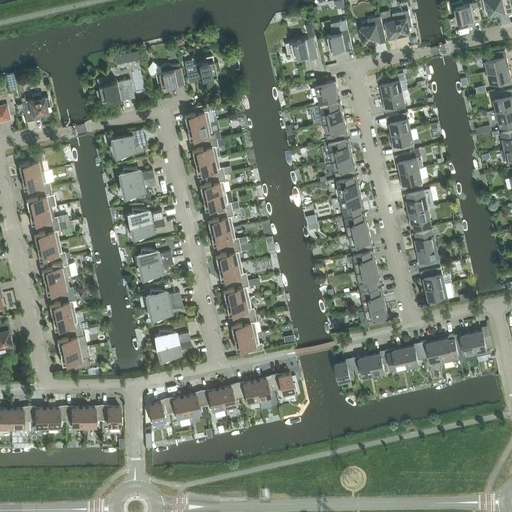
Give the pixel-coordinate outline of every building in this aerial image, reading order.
[(481,19),(477,1),(463,4),(462,0),(451,3),(454,17),(458,17),(459,21),(459,20),(473,17),(474,21),(481,19)] [(505,14),(511,12),(511,10),(509,0),(482,0),(485,11),(489,10),(490,14),(504,10),(505,14)] [(390,9),(380,11),(382,20),(391,18),(390,9)] [(388,38),(395,36),(396,36),(395,34),(409,31),(409,32),(410,32),(408,26),(412,25),(411,19),(410,15),(409,9),(392,12),(394,19),(391,20),(385,21),(388,37),(388,38)] [(369,25),(361,27),(364,42),(365,42),(364,41),(378,38),(379,42),(386,40),(380,15),(368,18),(369,25)] [(353,48),(348,27),(347,27),(345,19),(331,22),(332,30),(330,31),(331,34),(324,35),(326,44),(329,44),(330,50),(331,50),(331,49),(345,46),(345,50),(353,48)] [(310,58),(317,57),(313,37),(306,39),(306,38),(285,43),(288,53),(293,52),(294,57),(309,54),(310,59),(310,58)] [(484,53),(488,70),(509,66),(505,49),(484,53)] [(137,50),(114,55),(116,64),(139,59),(137,50)] [(202,78),(202,77),(217,74),(216,70),(220,69),(218,61),(214,62),(212,54),(203,56),(204,61),(199,62),(198,62),(198,63),(193,64),(192,59),(184,61),(185,65),(188,80),(202,77),(202,78)] [(161,66),(160,67),(152,61),(148,67),(149,74),(155,73),(157,81),(160,81),(161,86),(183,82),(179,63),(171,64),(171,65),(170,64),(169,64),(168,63),(166,63),(165,64),(164,64),(163,64),(162,65),(161,66)] [(488,70),(490,81),(498,79),(500,86),(511,82),(511,81),(509,66),(488,70)] [(390,74),(377,77),(380,90),(383,90),(383,93),(402,89),(398,72),(390,74)] [(99,89),(96,90),(97,96),(100,95),(101,100),(120,96),(120,99),(128,98),(125,85),(132,84),(130,78),(117,81),(117,79),(116,79),(116,81),(109,83),(108,79),(107,76),(97,78),(98,85),(99,89)] [(319,102),(340,98),(336,80),(323,83),(315,85),(319,102)] [(494,98),(497,109),(511,105),(511,87),(497,91),(498,97),(494,98)] [(384,97),(382,97),(385,111),(405,107),(404,99),(402,89),(383,93),(384,97)] [(49,101),(48,96),(44,97),(41,97),(40,93),(32,95),(33,99),(25,101),(24,96),(21,97),(26,120),(34,118),(33,115),(47,112),(48,112),(47,107),(50,106),(49,101)] [(310,106),(308,106),(309,112),(311,112),(312,112),(315,123),(324,121),(324,122),(344,118),(343,111),(341,111),(340,108),(342,107),(340,100),(320,105),(320,103),(310,106)] [(208,103),(196,105),(197,111),(184,114),(186,123),(187,126),(209,121),(207,110),(210,110),(208,103)] [(0,120),(9,118),(6,104),(0,105),(0,120)] [(500,126),(508,124),(511,123),(511,105),(497,109),(500,126)] [(406,111),(386,115),(390,133),(410,128),(406,111)] [(344,118),(324,122),(328,140),(348,135),(347,128),(345,128),(344,125),(346,124),(344,118)] [(227,141),(226,135),(221,136),(219,119),(211,120),(212,130),(217,129),(219,142),(227,141)] [(209,121),(187,126),(188,129),(187,129),(189,138),(203,135),(204,141),(216,138),(215,131),(212,132),(209,121)] [(410,128),(390,133),(394,150),(414,145),(410,128)] [(511,128),(501,131),(505,148),(511,146),(511,128)] [(115,137),(116,141),(113,142),(115,154),(118,153),(121,158),(133,151),(133,150),(135,149),(134,146),(147,143),(145,135),(130,138),(129,135),(130,135),(130,134),(115,136),(115,137)] [(328,142),(332,159),(352,155),(349,137),(328,142)] [(194,158),(195,161),(217,156),(215,145),(218,145),(216,138),(204,141),(205,146),(191,149),(193,158),(194,158)] [(511,158),(511,146),(505,148),(505,149),(501,150),(503,160),(508,159),(511,158)] [(411,151),(395,154),(398,171),(419,167),(423,166),(420,155),(416,156),(412,157),(411,151)] [(21,172),(21,175),(44,170),(41,159),(44,159),(43,152),(30,154),(32,160),(18,163),(20,172),(21,172)] [(352,155),(332,159),(336,177),(356,172),(352,155)] [(217,156),(195,161),(195,164),(197,173),(210,170),(212,176),(224,173),(222,166),(220,167),(217,156)] [(123,166),(122,171),(119,172),(122,183),(154,176),(152,169),(140,171),(139,168),(137,168),(136,167),(123,166)] [(398,171),(402,189),(415,186),(413,180),(421,178),(419,167),(398,171)] [(44,170),(21,175),(22,178),(21,178),(23,187),(37,184),(38,190),(50,187),(49,180),(46,181),(44,170)] [(202,193),(202,196),(225,191),(223,180),(225,180),(224,173),(212,176),(213,181),(199,184),(201,193),(202,193)] [(336,179),(340,196),(361,192),(357,174),(336,179)] [(150,196),(147,185),(156,184),(154,176),(122,183),(124,194),(127,194),(130,198),(134,196),(134,199),(150,196)] [(28,207),(29,210),(52,205),(56,204),(53,193),(52,193),(50,187),(38,190),(39,195),(26,198),(28,207)] [(403,193),(407,210),(427,206),(424,188),(403,193)] [(225,191),(202,196),(203,199),(202,199),(204,208),(218,205),(219,211),(232,208),(230,201),(227,202),(225,191)] [(361,192),(340,196),(344,214),(365,209),(361,192)] [(52,205),(29,210),(30,213),(29,213),(31,222),(45,219),(46,225),(58,222),(57,215),(54,216),(52,205)] [(407,210),(411,227),(431,223),(427,206),(407,210)] [(132,207),(131,212),(128,213),(131,224),(163,217),(161,209),(149,212),(148,208),(146,209),(145,207),(132,207)] [(209,228),(210,231),(233,226),(230,216),(233,215),(232,208),(219,211),(221,216),(207,220),(209,229),(209,228)] [(345,216),(348,234),(369,229),(365,212),(345,216)] [(163,217),(131,224),(133,235),(136,234),(139,239),(151,233),(151,231),(153,230),(152,227),(165,224),(163,217)] [(36,242),(37,245),(59,240),(57,230),(60,229),(58,222),(46,225),(47,230),(33,233),(35,243),(36,242)] [(233,226),(210,231),(211,234),(210,235),(212,244),(226,241),(227,246),(239,243),(238,236),(235,237),(233,226)] [(424,229),(412,232),(415,249),(436,244),(434,233),(432,227),(424,229)] [(369,229),(348,234),(352,251),(373,246),(369,229)] [(59,240),(37,245),(37,249),(39,258),(52,255),(53,260),(66,257),(64,251),(62,251),(59,240)] [(217,264),(218,267),(240,262),(238,251),(241,250),(240,244),(239,243),(227,246),(228,252),(215,255),(217,264)] [(415,249),(419,266),(440,262),(436,244),(415,249)] [(154,248),(141,247),(140,253),(137,253),(140,264),(172,257),(170,250),(158,252),(157,249),(155,249),(154,248)] [(353,253),(353,254),(348,255),(350,262),(355,261),(357,271),(377,266),(373,249),(353,253)] [(44,281),(67,276),(71,275),(69,263),(67,264),(66,257),(53,260),(55,266),(41,269),(43,278),(44,278),(44,281)] [(160,272),(162,271),(161,267),(174,265),(172,257),(140,264),(142,275),(145,275),(148,280),(160,273),(160,272)] [(240,262),(218,267),(219,270),(218,270),(220,279),(234,276),(235,281),(247,278),(246,272),(243,272),(240,262)] [(377,266),(357,271),(360,288),(381,284),(377,266)] [(420,270),(424,288),(445,283),(441,266),(420,270)] [(67,276),(44,281),(45,284),(44,284),(46,293),(60,290),(61,295),(74,292),(72,286),(69,286),(67,276)] [(225,299),(226,302),(248,297),(246,286),(249,285),(248,284),(247,279),(247,278),(235,281),(236,287),(222,290),(224,299),(225,299)] [(424,288),(428,305),(448,300),(445,283),(424,288)] [(361,290),(365,308),(385,303),(381,286),(361,290)] [(163,289),(150,288),(149,293),(146,294),(149,305),(181,298),(179,290),(167,293),(166,289),(164,290),(163,289)] [(51,313),(52,316),(75,311),(72,300),(75,299),(74,292),(61,295),(62,301),(49,304),(51,313)] [(248,297),(226,302),(226,305),(228,314),(241,311),(243,316),(255,314),(253,307),(251,307),(248,297)] [(169,312),(171,312),(170,308),(183,305),(181,298),(149,305),(151,316),(154,315),(157,320),(169,314),(169,312)] [(385,303),(365,308),(369,325),(389,321),(385,303)] [(75,311),(52,316),(53,319),(52,319),(54,328),(68,325),(69,330),(81,328),(80,321),(77,322),(75,311)] [(233,334),(233,337),(256,332),(254,321),(256,320),(255,314),(243,316),(244,322),(230,325),(232,334),(233,334)] [(0,348),(8,347),(7,344),(12,343),(11,343),(8,329),(10,329),(8,321),(7,321),(0,322),(0,348)] [(81,328),(69,330),(70,336),(56,339),(58,348),(59,348),(60,351),(87,345),(85,334),(83,335),(81,328)] [(172,329),(159,328),(158,334),(155,334),(158,346),(190,338),(188,331),(176,334),(175,330),(173,331),(172,329)] [(483,329),(472,332),(476,350),(477,355),(491,352),(490,347),(493,346),(490,334),(484,335),(483,329)] [(256,332),(233,337),(234,340),(236,349),(249,346),(250,351),(263,349),(261,342),(258,343),(256,332)] [(460,332),(454,333),(457,346),(463,344),(465,352),(476,350),(472,332),(461,334),(460,332)] [(448,337),(438,339),(442,357),(443,362),(460,358),(459,354),(458,349),(457,346),(454,333),(448,334),(448,337)] [(166,361),(178,354),(178,353),(180,352),(179,349),(192,346),(190,338),(158,346),(160,357),(163,356),(166,361)] [(426,339),(420,341),(424,357),(430,356),(431,360),(442,357),(438,339),(427,342),(426,339)] [(414,344),(404,347),(408,365),(419,363),(418,358),(424,357),(420,341),(414,342),(414,344)] [(87,345),(60,351),(60,354),(62,363),(75,360),(77,368),(89,365),(88,356),(89,356),(87,345)] [(392,347),(386,348),(389,361),(390,369),(397,367),(408,365),(404,347),(393,349),(392,347)] [(380,352),(370,354),(374,372),(389,369),(387,361),(389,361),(386,348),(380,349),(380,352)] [(358,354),(352,356),(355,368),(356,372),(362,371),(363,375),(374,372),(370,354),(359,357),(358,354)] [(339,380),(341,380),(354,377),(353,369),(355,368),(352,356),(346,357),(346,359),(337,361),(335,362),(339,380)] [(295,393),(294,390),(294,389),(296,388),(294,381),(292,381),(291,375),(290,372),(279,374),(279,373),(272,375),(275,389),(281,387),(282,393),(284,393),(284,395),(295,393)] [(265,377),(254,379),(259,401),(269,399),(269,396),(270,396),(270,395),(272,394),(271,389),(275,389),(272,375),(265,376),(265,377)] [(243,381),(237,382),(240,396),(244,396),(245,400),(247,400),(247,401),(249,401),(249,403),(259,401),(254,379),(244,382),(243,381)] [(230,385),(219,387),(224,409),(234,406),(234,404),(235,404),(235,402),(237,402),(236,397),(240,396),(237,382),(230,384),(230,385)] [(208,389),(201,390),(205,404),(209,403),(210,408),(212,408),(212,409),(214,408),(214,411),(224,409),(219,387),(208,390),(208,389)] [(195,393),(184,395),(189,416),(198,414),(199,417),(207,416),(205,404),(201,390),(195,392),(195,393)] [(173,397),(166,398),(170,412),(173,411),(174,416),(177,415),(177,417),(179,416),(179,419),(189,416),(184,395),(173,398),(173,397)] [(153,420),(153,422),(153,424),(164,422),(163,420),(165,419),(163,413),(170,412),(166,398),(160,400),(160,401),(149,403),(151,413),(149,413),(150,421),(153,420)] [(58,406),(47,407),(47,428),(58,428),(58,426),(59,426),(59,425),(61,424),(61,420),(65,420),(65,405),(58,405),(58,406)] [(72,405),(65,405),(65,420),(69,420),(69,424),(72,424),(72,426),(73,425),(73,428),(83,428),(83,406),(72,406),(72,405)] [(94,406),(83,406),(83,428),(94,428),(94,425),(95,425),(95,424),(97,424),(97,419),(101,419),(101,405),(94,405),(94,406)] [(120,415),(119,405),(108,406),(108,405),(101,405),(101,419),(108,419),(108,425),(109,425),(109,427),(120,427),(120,423),(122,423),(122,415),(120,415)] [(22,407),(11,407),(11,429),(22,429),(22,426),(23,426),(23,425),(25,425),(25,420),(29,420),(29,406),(22,406),(22,407)] [(36,406),(29,406),(29,420),(33,420),(33,425),(36,425),(36,426),(37,426),(37,428),(47,428),(47,407),(36,407),(36,406)] [(0,407),(0,426),(1,427),(1,429),(11,429),(11,407),(0,407)]
